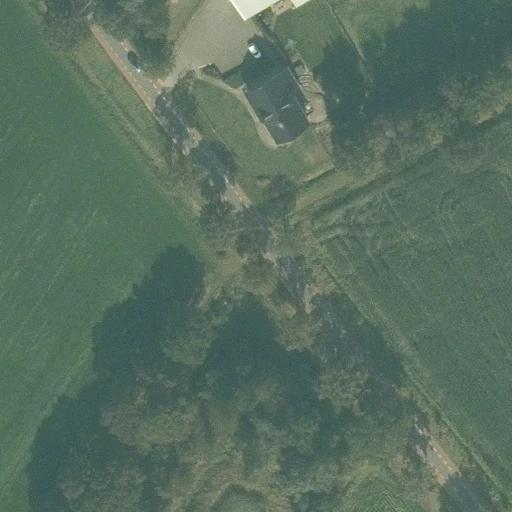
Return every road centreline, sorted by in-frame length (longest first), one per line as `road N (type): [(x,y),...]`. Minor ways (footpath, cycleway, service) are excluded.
road 1 (tertiary): [(487,511),(92,0)]
road 2 (track): [(511,89),(263,228),(70,511)]
